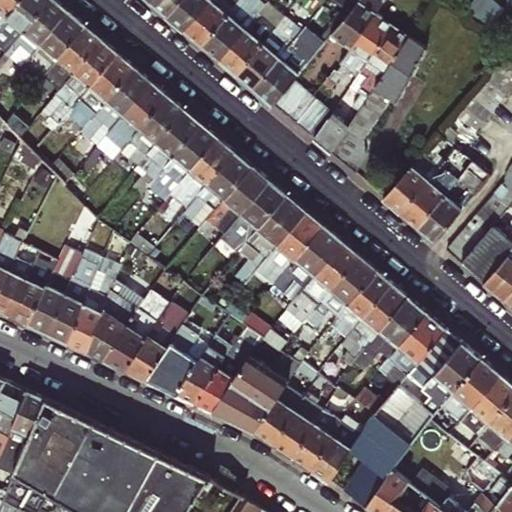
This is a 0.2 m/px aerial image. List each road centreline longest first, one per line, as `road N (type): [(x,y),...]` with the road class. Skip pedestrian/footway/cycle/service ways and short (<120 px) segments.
road 1 (residential): [(104,0),(511,343)]
road 2 (residential): [(325,511),(217,448),(0,344)]
